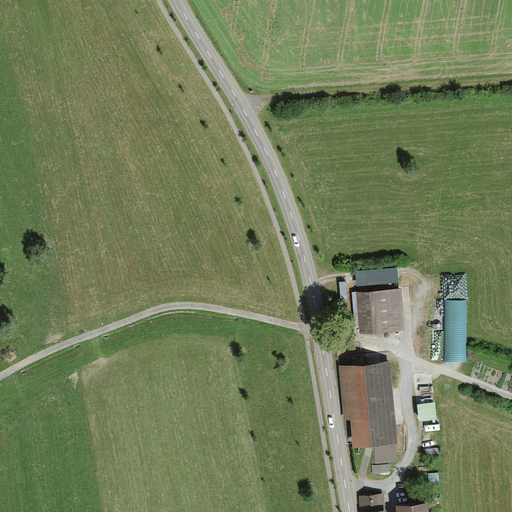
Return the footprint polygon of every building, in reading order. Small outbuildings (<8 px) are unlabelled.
[(401,271),(358,274),(359,293),(351,294),(353,334),(405,330),(401,271)] [(468,359),(468,297),(449,297),(449,334),(440,334),(440,358),(468,359)] [(390,360),(339,366),(344,420),(352,419),(354,447),(374,446),(373,464),(396,462),(399,442),(390,360)] [(438,416),(437,398),(419,399),(420,416),(438,416)] [(386,511),(385,493),(359,496),(361,511),(386,511)] [(429,511),(428,500),(397,504),(398,511),(429,511)]
